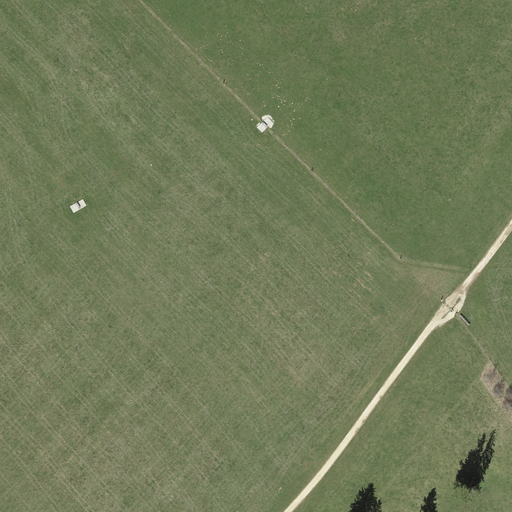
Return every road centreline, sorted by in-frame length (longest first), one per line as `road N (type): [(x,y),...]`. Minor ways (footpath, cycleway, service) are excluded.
road 1 (track): [(143,0),(448,304)]
road 2 (track): [(511,221),(278,511)]
